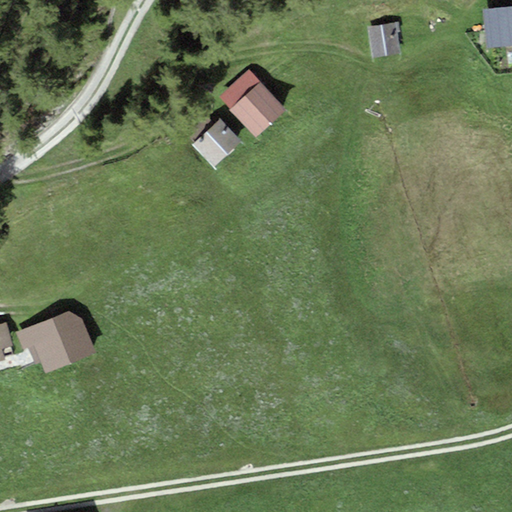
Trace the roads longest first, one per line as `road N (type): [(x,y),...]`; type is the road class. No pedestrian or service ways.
road 1 (track): [(6,511),(511,430)]
road 2 (track): [(0,179),(151,138),(202,71),(227,59),(310,44),(397,65),(435,48)]
road 3 (track): [(149,0),(98,87),(63,127),(0,175)]
